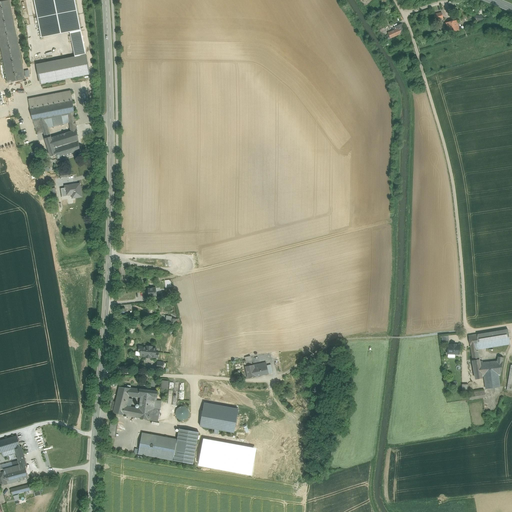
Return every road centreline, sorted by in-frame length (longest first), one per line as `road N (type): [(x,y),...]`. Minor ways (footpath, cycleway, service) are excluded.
road 1 (track): [(109,255),(126,257),(129,281),(169,279),(395,220),(400,105),(343,0)]
road 2 (tertiary): [(92,511),(109,255),(105,0)]
road 3 (unclassified): [(394,0),(452,177),(467,331)]
